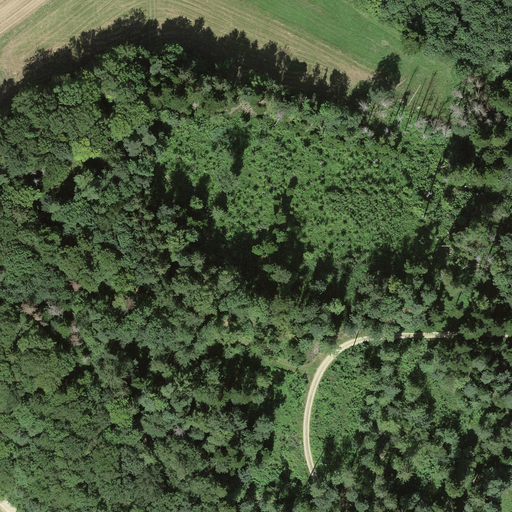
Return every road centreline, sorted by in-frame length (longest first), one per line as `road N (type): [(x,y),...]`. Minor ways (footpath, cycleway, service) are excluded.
road 1 (track): [(511,338),(360,339),(338,349),(317,374)]
road 2 (track): [(148,56),(0,129)]
road 3 (track): [(317,374),(308,460),(330,511)]
